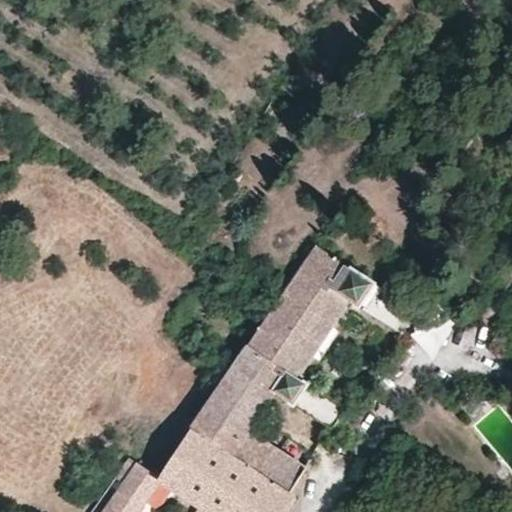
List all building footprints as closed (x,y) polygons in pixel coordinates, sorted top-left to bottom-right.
[(227,379),(267,406),(275,393),(276,394),(335,431),(349,408),(304,380),(354,306),(397,332),(413,308),(317,246),(227,379)] [(227,379),(210,404),(250,430),(267,406),(227,379)] [(250,430),(210,404),(191,432),(230,457),(247,431),(249,432),(250,430)] [(279,452),(249,432),(247,431),(230,457),(262,478),(279,452)] [(289,495),(262,478),(230,457),(191,432),(160,478),(158,480),(199,506),(208,511),(287,511),(296,498),(290,494),(289,495)] [(306,469),(279,452),(262,478),(289,495),(290,494),(306,469)] [(136,511),(158,480),(160,478),(138,464),(103,511),(136,511)]
